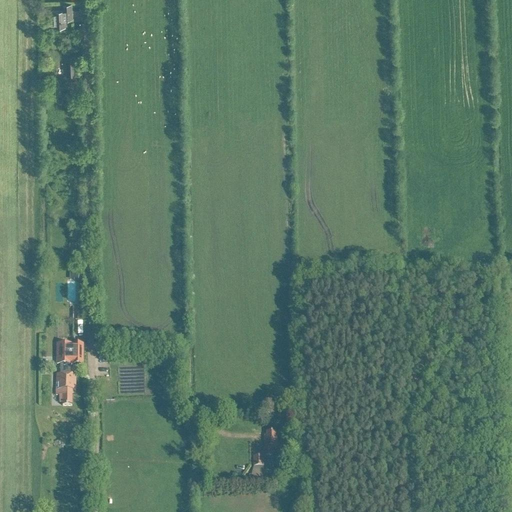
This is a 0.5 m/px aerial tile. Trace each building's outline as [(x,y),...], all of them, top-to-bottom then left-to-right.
[(53,10),(54,26),(65,25),(64,19),(73,18),(72,3),(62,4),(63,9),(53,10)] [(65,56),(64,56),(65,76),(76,75),(76,55),(65,55),(65,56)] [(56,375),(56,396),(60,396),(60,404),(62,404),(62,407),(72,407),(72,394),(75,394),(76,376),(71,376),(71,366),(83,366),(83,346),(80,346),(57,346),(57,366),(60,366),(60,375),(56,375)] [(271,457),(271,450),(275,450),(275,433),(266,434),(266,437),(263,437),(264,450),(265,450),(265,457),(271,457)] [(254,468),(263,468),(263,457),(254,458),(254,468)] [(254,468),(252,473),(251,478),(263,478),(263,468),(254,468)]
